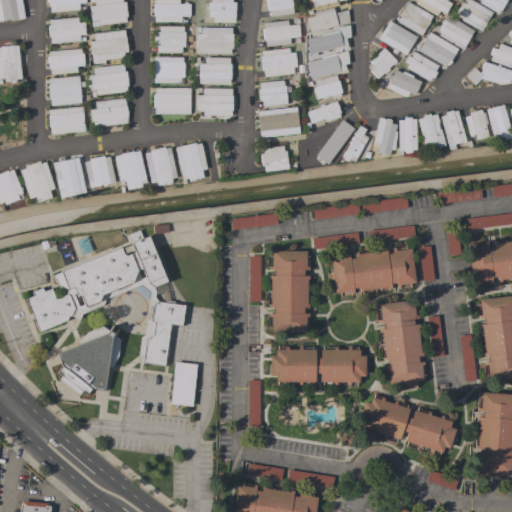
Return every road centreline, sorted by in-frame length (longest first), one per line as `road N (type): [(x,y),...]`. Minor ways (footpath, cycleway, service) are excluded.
road 1 (residential): [(359,0),(359,100),(374,112),(511,93)]
road 2 (residential): [(511,14),(423,105)]
road 3 (primary): [(18,433),(112,511)]
